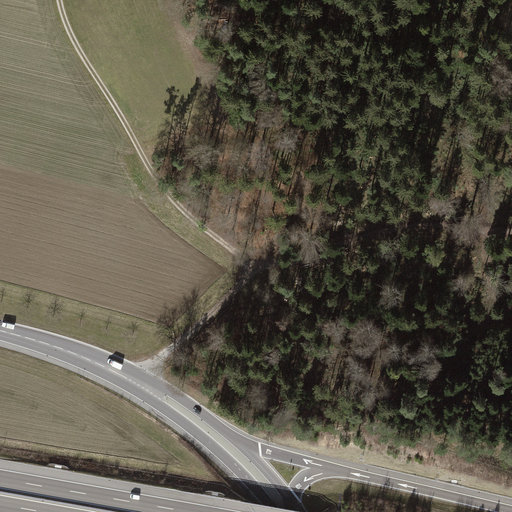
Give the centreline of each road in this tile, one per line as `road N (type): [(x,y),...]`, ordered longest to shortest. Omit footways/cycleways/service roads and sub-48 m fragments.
road 1 (track): [(134,379),(240,291),(247,275),(244,262),(186,214),(157,177),(86,63),(60,0)]
road 2 (track): [(511,230),(390,228),(247,275)]
road 3 (tertiary): [(134,379),(219,451),(274,511)]
road 4 (motorway): [(186,511),(0,478)]
road 5 (motorway): [(511,510),(338,469)]
road 6 (tertiary): [(0,330),(134,379)]
